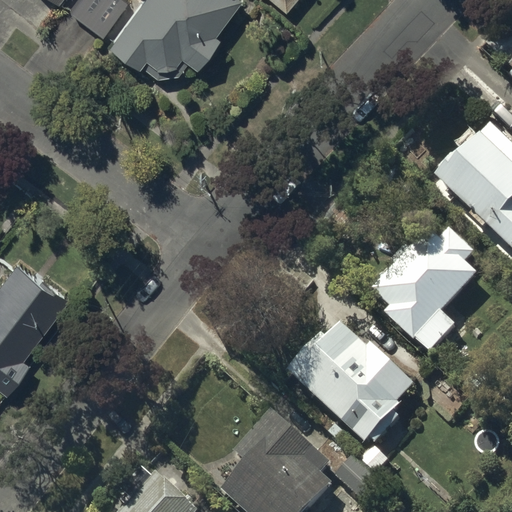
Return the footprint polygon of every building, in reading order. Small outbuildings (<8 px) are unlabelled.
[(121,0),(79,0),(72,10),(104,35),(127,4),(121,0)] [(143,0),(111,43),(155,77),(178,74),(189,60),(196,66),(218,36),(213,32),(237,0),(143,0)] [(272,0),(284,10),(292,0),(272,0)] [(469,153),(466,150),(437,180),(511,252),(511,148),(493,129),(469,153)] [(373,292),(394,312),(388,319),(418,348),(420,346),(433,359),(458,333),(444,319),(481,280),(469,269),(478,260),(453,236),(444,245),(431,232),(373,292)] [(0,383),(8,390),(28,362),(24,360),(68,299),(16,261),(0,283),(0,383)] [(289,376),(341,425),(331,436),(360,463),(375,448),(377,450),(403,422),(398,418),(405,411),(401,407),(416,392),(372,351),(370,354),(343,329),(329,343),(324,339),(289,376)] [(225,496),(242,511),(314,511),(336,489),(324,479),(334,468),(275,415),(238,456),(251,468),(225,496)] [(381,484),(356,462),(339,481),(365,504),(381,484)] [(196,511),(161,478),(128,511),(196,511)]
